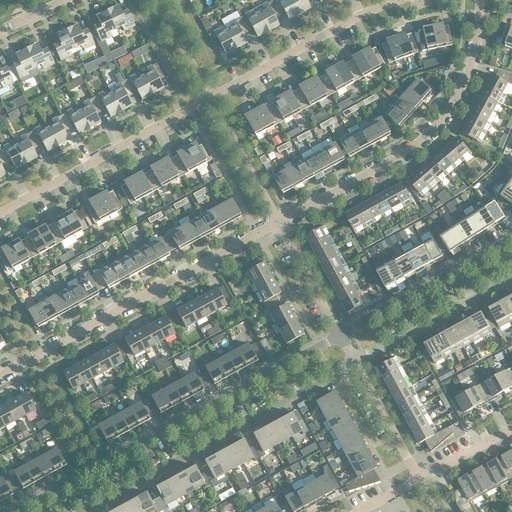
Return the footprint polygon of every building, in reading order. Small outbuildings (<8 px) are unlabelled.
[(277,12),(271,0),(262,5),(264,10),(258,13),(267,31),(278,25),(272,14),(277,12)] [(271,0),(277,12),(282,9),(288,20),(299,14),(291,0),(271,0)] [(291,0),(299,14),(309,8),(305,0),(291,0)] [(225,5),(219,8),(222,14),(228,10),(225,5)] [(117,6),(106,11),(115,29),(121,26),(124,30),(134,26),(127,11),(121,14),(117,6)] [(115,29),(106,11),(96,16),(99,24),(94,27),(101,42),(110,37),(109,32),(115,29)] [(248,13),(239,18),(246,29),(251,26),(257,37),(267,31),(258,13),(252,17),(248,13)] [(204,17),(199,20),(202,26),(207,23),(204,17)] [(246,29),(239,18),(230,23),(232,27),(226,31),(236,48),(246,43),(240,32),(246,29)] [(77,25),(66,30),(75,48),(81,45),(84,49),(93,45),(86,30),(81,33),(77,25)] [(441,25),(437,25),(431,26),(436,49),(451,46),(447,26),(441,27),(441,25)] [(436,49),(431,26),(422,28),(422,31),(417,32),(417,33),(413,34),(416,43),(419,43),(421,52),(436,49)] [(499,46),(511,49),(511,28),(506,26),(499,46)] [(75,48),(66,30),(55,35),(59,43),(53,46),(60,61),(70,56),(69,51),(75,48)] [(225,54),(236,48),(226,31),(220,34),(217,30),(208,35),(214,46),(219,43),(225,54)] [(403,34),(399,35),(394,37),(402,58),(417,53),(414,44),(416,43),(413,34),(410,35),(410,34),(404,36),(403,34)] [(402,58),(394,37),(385,40),(386,43),(381,45),(388,64),(402,58)] [(148,43),(139,47),(143,54),(148,51),(146,48),(149,46),(148,43)] [(37,44),(26,49),(34,67),(41,64),(44,69),(53,64),(46,49),(40,52),(37,44)] [(123,46),(117,49),(120,56),(126,53),(123,46)] [(374,48),(369,51),(368,49),(360,53),(371,73),(384,66),(374,48)] [(34,67),(26,49),(15,54),(19,62),(13,65),(20,80),(29,75),(28,70),(34,67)] [(371,73),(360,53),(351,58),(352,60),(348,62),(357,80),(371,73)] [(123,56),(117,59),(120,66),(127,63),(123,56)] [(357,80),(348,62),(343,65),(341,63),(333,67),(344,87),(357,80)] [(148,73),(142,76),(152,94),(163,88),(157,77),(162,74),(156,63),(147,68),(148,73)] [(344,87),(333,67),(325,72),(326,74),(321,77),(331,95),(344,87)] [(0,83),(3,88),(13,83),(6,68),(0,70),(0,83)] [(511,74),(499,71),(496,77),(492,75),(487,85),(506,95),(511,85),(508,83),(511,76),(511,74)] [(90,73),(83,76),(87,82),(93,79),(90,73)] [(115,76),(119,84),(115,86),(117,90),(111,94),(120,111),(131,106),(125,95),(130,92),(124,81),(120,73),(115,76)] [(133,76),(124,81),(130,92),(136,89),(142,100),(152,94),(142,76),(136,80),(133,76)] [(331,95),(321,77),(316,79),(315,77),(307,82),(318,102),(331,95)] [(416,80),(408,89),(422,102),(430,93),(416,80)] [(73,81),(66,85),(69,91),(77,87),(73,81)] [(50,82),(45,85),(48,91),(53,89),(50,82)] [(318,102),(307,82),(299,86),(300,88),(295,91),(305,109),(318,102)] [(506,95),(487,85),(482,94),(501,105),(506,95)] [(422,102),(408,89),(400,97),(415,110),(422,102)] [(305,109),(295,91),(290,94),(289,92),(280,96),(291,116),(305,109)] [(102,93),(93,98),(99,109),(104,106),(110,117),(120,111),(111,94),(105,97),(102,93)] [(501,105),(482,94),(477,104),(496,114),(501,105)] [(22,95),(17,98),(21,107),(27,104),(22,95)] [(291,116),(280,96),(272,101),(273,103),(268,106),(278,124),(291,116)] [(415,110),(400,97),(393,106),(407,119),(415,110)] [(99,109),(93,98),(84,103),(85,108),(79,111),(89,129),(99,123),(93,112),(99,109)] [(8,102),(3,104),(7,113),(12,111),(8,102)] [(496,114),(477,104),(472,113),(491,124),(496,114)] [(278,124),(268,106),(263,108),(262,106),(254,111),(265,131),(278,124)] [(407,119),(393,106),(385,115),(399,128),(407,119)] [(70,110),(61,115),(67,126),(72,123),(78,134),(89,129),(79,111),(73,114),(70,110)] [(265,131),(254,111),(244,116),(246,120),(244,121),(248,127),(246,128),(251,138),(265,131)] [(491,124),(472,113),(467,123),(486,133),(491,124)] [(67,126),(61,115),(52,120),(54,125),(48,128),(57,146),(68,140),(62,129),(67,126)] [(380,119),(369,124),(379,141),(389,135),(380,119)] [(486,133),(467,123),(461,133),(480,143),(486,133)] [(379,141),(369,124),(359,130),(369,147),(379,141)] [(38,128),(30,133),(36,144),(41,141),(47,152),(57,146),(48,128),(42,132),(38,128)] [(369,147),(359,130),(349,135),(359,152),(369,147)] [(290,131),(284,134),(287,139),(293,136),(290,131)] [(36,144),(30,133),(21,137),(22,142),(16,146),(26,163),(36,157),(30,146),(36,144)] [(276,135),(270,139),(274,146),(280,143),(276,135)] [(359,152),(349,135),(339,141),(348,158),(359,152)] [(458,137),(449,145),(463,161),(472,154),(458,137)] [(185,149),(196,169),(198,173),(199,172),(205,168),(207,167),(207,165),(206,163),(209,161),(204,151),(202,152),(199,146),(197,147),(195,143),(185,149)] [(334,144),(323,150),(332,166),(343,161),(334,144)] [(7,145),(0,148),(0,153),(4,161),(9,158),(15,169),(26,163),(16,146),(10,149),(7,145)] [(463,161),(449,145),(441,152),(455,168),(463,161)] [(196,169),(185,149),(180,151),(181,153),(173,158),(183,176),(196,169)] [(332,166),(323,150),(313,155),(322,172),(332,166)] [(455,168),(441,152),(433,159),(447,175),(455,168)] [(322,172),(313,155),(303,160),(312,177),(322,172)] [(183,176),(173,158),(164,163),(163,160),(158,163),(169,183),(183,176)] [(447,175),(433,159),(424,166),(438,182),(447,175)] [(312,177),(303,160),(293,166),(302,183),(312,177)] [(169,183),(158,163),(154,166),(155,168),(146,172),(156,190),(169,183)] [(302,183),(293,166),(283,171),(292,188),(302,183)] [(438,182),(424,166),(416,173),(430,189),(438,182)] [(292,188),(283,171),(273,177),(282,194),(292,188)] [(481,171),(476,176),(478,179),(484,174),(481,171)] [(156,190),(146,172),(138,177),(137,175),(132,177),(143,197),(156,190)] [(430,189),(416,173),(408,180),(422,196),(430,189)] [(478,179),(476,176),(470,181),(472,184),(478,179)] [(143,197),(132,177),(127,180),(129,182),(120,187),(129,205),(143,197)] [(402,183),(393,188),(403,207),(413,202),(402,183)] [(511,190),(504,185),(498,194),(503,198),(499,201),(509,210),(511,206),(511,190)] [(403,207),(393,188),(383,193),(393,212),(403,207)] [(181,190),(176,193),(179,198),(184,195),(181,190)] [(102,194),(97,196),(108,216),(122,209),(112,191),(103,196),(102,194)] [(393,212),(383,193),(374,199),(384,218),(393,212)] [(108,216),(97,196),(92,199),(93,201),(85,206),(94,224),(108,216)] [(384,218),(374,199),(364,204),(375,223),(384,218)] [(493,199),(484,205),(496,223),(505,217),(504,215),(509,210),(499,201),(497,204),(493,199)] [(231,200),(220,206),(229,223),(240,217),(231,200)] [(446,205),(449,211),(454,207),(451,202),(446,205)] [(375,223),(364,204),(355,209),(365,228),(375,223)] [(496,223),(484,205),(475,211),(486,229),(496,223)] [(229,223),(220,206),(210,211),(219,228),(229,223)] [(365,228),(355,209),(345,214),(355,233),(365,228)] [(67,213),(62,216),(73,236),(86,228),(77,210),(68,215),(67,213)] [(219,228),(210,211),(200,217),(209,234),(219,228)] [(486,229),(475,211),(466,217),(477,235),(486,229)] [(73,236),(62,216),(57,218),(58,220),(50,225),(60,243),(73,236)] [(209,234),(200,217),(190,222),(199,239),(209,234)] [(477,235),(466,217),(457,223),(468,241),(477,235)] [(199,239),(190,222),(180,228),(189,245),(199,239)] [(468,241),(457,223),(448,228),(459,247),(468,241)] [(60,243),(50,225),(41,230),(40,228),(36,230),(47,250),(60,243)] [(306,236),(311,246),(330,236),(325,226),(306,236)] [(189,245),(180,228),(165,236),(170,247),(175,244),(179,250),(189,245)] [(459,247),(448,228),(438,234),(440,238),(437,240),(444,252),(448,250),(450,253),(459,247)] [(47,250),(36,230),(31,233),(32,235),(24,239),(33,257),(47,250)] [(394,235),(397,242),(407,237),(403,230),(394,235)] [(384,241),(388,247),(397,242),(394,235),(384,241)] [(170,247),(165,236),(149,245),(158,261),(169,256),(165,249),(170,247)] [(335,245),(330,236),(311,246),(316,255),(335,245)] [(432,238),(423,243),(433,262),(443,257),(441,253),(444,252),(437,240),(434,241),(432,238)] [(33,257),(24,239),(15,244),(14,242),(9,245),(20,265),(33,257)] [(136,245),(139,250),(148,267),(158,261),(149,245),(146,239),(136,245)] [(384,241),(377,245),(380,251),(388,247),(384,241)] [(433,262),(423,243),(413,248),(423,267),(433,262)] [(20,265),(9,245),(5,247),(6,249),(0,252),(0,259),(7,272),(20,265)] [(340,255),(335,245),(316,255),(321,265),(340,255)] [(377,252),(374,247),(369,250),(372,255),(377,252)] [(423,267),(413,248),(404,253),(414,272),(423,267)] [(71,250),(65,253),(69,259),(74,256),(71,250)] [(116,256),(119,261),(128,278),(138,272),(129,256),(126,250),(116,256)] [(148,267),(139,250),(129,256),(138,272),(148,267)] [(65,253),(58,257),(61,263),(68,259),(65,253)] [(414,272),(404,253),(394,259),(404,277),(414,272)] [(345,264),(340,255),(321,265),(326,274),(345,264)] [(404,277),(394,259),(385,264),(395,283),(404,277)] [(128,278),(119,261),(109,266),(118,283),(128,278)] [(246,271),(252,282),(269,272),(263,262),(246,271)] [(351,274),(345,264),(326,274),(332,284),(351,274)] [(395,283),(385,264),(375,269),(385,288),(395,283)] [(118,283),(109,266),(100,272),(99,271),(94,271),(92,272),(102,290),(107,287),(108,289),(118,283)] [(75,278),(78,283),(88,300),(98,294),(86,272),(75,278)] [(274,282),(269,272),(252,282),(257,292),(274,282)] [(356,283),(351,274),(332,284),(337,293),(356,283)] [(233,280),(227,283),(230,289),(236,286),(233,280)] [(280,293),(274,282),(257,292),(266,308),(278,301),(275,296),(280,293)] [(88,300),(78,283),(68,289),(78,306),(88,300)] [(361,292),(356,283),(337,293),(342,303),(361,292)] [(56,290),(58,294),(68,311),(78,306),(68,289),(66,284),(56,290)] [(216,288),(206,294),(215,311),(226,306),(224,301),(229,298),(222,286),(217,289),(216,288)] [(239,292),(236,286),(230,289),(233,295),(239,292)] [(366,302),(361,292),(342,303),(347,313),(366,302)] [(68,311),(58,294),(48,300),(58,317),(68,311)] [(215,311),(206,294),(196,300),(205,317),(215,311)] [(36,302),(38,305),(48,322),(58,317),(48,300),(46,296),(45,296),(37,300),(36,302)] [(511,320),(511,305),(508,298),(498,303),(509,322),(511,320)] [(205,317),(196,300),(186,305),(195,322),(205,317)] [(281,306),(278,301),(266,308),(274,324),(292,314),(286,304),(281,306)] [(509,322),(498,303),(488,308),(499,328),(509,322)] [(48,322),(38,305),(28,311),(37,328),(48,322)] [(195,322),(186,305),(175,311),(176,311),(170,314),(177,327),(183,324),(185,328),(195,322)] [(481,312),(473,316),(471,318),(482,337),(492,332),(481,312)] [(177,327),(170,314),(165,317),(154,322),(164,340),(174,334),(172,330),(177,327)] [(297,324),(292,314),(274,324),(280,334),(297,324)] [(482,337),(471,318),(462,323),(473,342),(482,337)] [(164,340),(154,322),(144,328),(154,345),(164,340)] [(473,342),(462,323),(452,328),(463,347),(473,342)] [(303,334),(297,324),(280,334),(285,344),(303,334)] [(217,325),(212,328),(215,334),(220,331),(217,325)] [(154,345),(144,328),(134,333),(144,351),(154,345)] [(215,334),(212,328),(206,331),(209,337),(215,334)] [(463,347),(452,328),(443,333),(454,353),(463,347)] [(144,351),(134,333),(124,339),(124,340),(119,342),(126,355),(131,352),(133,356),(144,351)] [(454,353),(443,333),(433,338),(444,358),(454,353)] [(221,334),(216,337),(219,342),(224,339),(221,334)] [(219,342),(216,337),(210,340),(213,345),(219,342)] [(444,358),(433,338),(424,344),(426,349),(423,351),(427,358),(430,356),(434,363),(444,358)] [(265,339),(259,342),(262,348),(268,345),(265,339)] [(126,355),(119,342),(114,345),(113,345),(103,350),(112,368),(123,362),(120,358),(126,355)] [(247,344),(236,349),(246,367),(257,361),(257,360),(256,360),(256,359),(261,356),(254,343),(249,346),(247,344)] [(271,350),(268,345),(262,348),(266,353),(271,350)] [(246,367),(236,349),(226,355),(235,373),(246,367)] [(112,368),(103,350),(93,356),(102,373),(112,368)] [(478,353),(473,356),(476,362),(481,359),(478,353)] [(235,373),(226,355),(215,361),(225,378),(235,373)] [(102,373),(93,356),(83,361),(92,379),(102,373)] [(165,356),(159,359),(162,365),(167,361),(165,356)] [(377,367),(383,377),(401,367),(396,357),(377,367)] [(162,365),(159,359),(153,362),(156,368),(162,365)] [(92,379),(83,361),(73,367),(82,384),(92,379)] [(170,367),(167,361),(162,365),(165,370),(170,367)] [(225,378),(215,361),(204,367),(206,370),(200,373),(207,385),(213,382),(213,384),(213,385),(225,378)] [(462,369),(459,364),(454,367),(457,372),(462,369)] [(165,370),(162,365),(156,368),(159,373),(165,370)] [(82,384),(73,367),(62,373),(72,390),(82,384)] [(406,376),(401,367),(383,377),(388,387),(406,376)] [(453,374),(449,367),(436,375),(440,382),(453,374)] [(511,372),(510,368),(495,376),(503,392),(511,386),(511,372)] [(207,385),(200,373),(195,376),(193,373),(183,379),(192,396),(204,390),(203,389),(203,390),(202,388),(207,385)] [(412,386),(406,376),(388,387),(393,396),(412,386)] [(456,376),(451,379),(454,385),(460,383),(456,376)] [(503,392),(495,376),(480,384),(490,402),(495,399),(494,397),(503,392)] [(192,396),(183,379),(172,385),(182,402),(192,396)] [(114,382),(108,385),(111,390),(117,387),(114,382)] [(490,402),(480,384),(465,392),(474,408),(483,403),(484,405),(490,402)] [(111,390),(108,385),(103,388),(106,393),(111,390)] [(182,402),(172,385),(161,390),(171,408),(182,402)] [(417,395),(412,386),(393,396),(398,405),(417,395)] [(25,393),(15,398),(25,416),(35,410),(33,406),(38,403),(31,390),(26,393),(25,393)] [(171,408),(161,390),(151,396),(152,399),(147,402),(154,415),(159,412),(160,413),(159,414),(160,414),(171,408)] [(315,401),(321,411),(339,401),(334,391),(315,401)] [(114,392),(108,395),(111,401),(117,398),(114,392)] [(474,408),(465,392),(450,401),(460,418),(466,415),(465,413),(474,408)] [(94,393),(88,396),(91,401),(97,398),(94,393)] [(111,401),(108,395),(103,399),(106,404),(111,401)] [(422,405),(417,395),(398,405),(403,415),(422,405)] [(91,401),(88,396),(83,399),(86,404),(91,401)] [(25,416),(15,398),(5,404),(14,421),(25,416)] [(344,410),(339,401),(321,411),(326,420),(344,410)] [(154,415),(147,402),(141,405),(140,402),(129,408),(138,426),(150,419),(149,419),(148,418),(154,415)] [(98,403),(92,406),(95,412),(101,409),(98,403)] [(14,421),(5,404),(0,406),(0,418),(4,427),(14,421)] [(427,414),(422,405),(403,415),(408,424),(427,414)] [(138,426),(129,408),(118,414),(128,431),(138,426)] [(350,420),(344,410),(326,420),(331,430),(350,420)] [(291,413),(281,418),(291,437),(300,431),(302,434),(308,431),(301,419),(296,422),(291,413)] [(128,431),(118,414),(108,420),(117,437),(128,431)] [(432,424),(427,414),(408,424),(414,434),(432,424)] [(51,423),(48,417),(42,421),(45,426),(51,423)] [(291,437),(281,418),(271,423),(281,442),(291,437)] [(117,437),(108,420),(97,426),(98,429),(93,432),(100,444),(105,441),(106,443),(117,437)] [(355,429),(350,420),(331,430),(336,439),(355,429)] [(281,442),(271,423),(262,428),(272,447),(281,442)] [(438,433),(432,424),(414,434),(419,444),(424,441),(424,440),(438,433)] [(448,427),(438,433),(424,440),(424,441),(431,452),(452,434),(448,427)] [(272,447),(262,428),(252,434),(257,443),(252,446),(259,458),(264,455),(263,452),(272,447)] [(360,439),(355,429),(336,439),(341,449),(360,439)] [(26,430),(21,433),(24,438),(29,435),(26,430)] [(24,438),(21,433),(15,436),(18,441),(24,438)] [(30,438),(24,441),(27,447),(33,444),(30,438)] [(242,439),(232,444),(243,463),(252,458),(254,461),(259,458),(252,446),(248,449),(242,439)] [(365,448),(360,439),(341,449),(346,458),(365,448)] [(27,447),(24,441),(18,445),(21,450),(27,447)] [(317,449),(314,443),(307,447),(310,453),(317,449)] [(243,463),(232,444),(223,450),(233,468),(243,463)] [(56,448),(45,454),(54,472),(66,465),(65,465),(64,463),(70,460),(63,448),(57,451),(56,448)] [(370,458),(365,448),(346,458),(352,468),(370,458)] [(233,468),(223,450),(213,455),(224,473),(233,468)] [(511,452),(508,455),(507,453),(501,456),(502,458),(503,458),(511,475),(511,452)] [(54,472),(45,454),(34,460),(44,477),(54,472)] [(224,473),(213,455),(204,460),(209,470),(204,472),(210,484),(216,481),(214,479),(224,473)] [(376,468),(370,458),(352,468),(357,477),(370,470),(370,471),(376,468)] [(511,475),(503,458),(502,458),(494,463),(493,461),(486,464),(487,466),(488,466),(499,486),(511,479),(511,475)] [(44,477),(34,460),(24,466),(33,483),(44,477)] [(194,465),(184,471),(194,490),(204,484),(205,487),(210,484),(204,472),(199,475),(194,465)] [(33,483),(24,466),(13,472),(14,475),(9,477),(16,490),(21,487),(22,489),(21,489),(22,489),(33,483)] [(488,466),(487,466),(479,471),(478,469),(472,472),(473,474),(485,494),(499,486),(488,466)] [(269,475),(274,472),(272,468),(270,467),(265,470),(269,475)] [(334,479),(328,468),(322,471),(324,475),(315,480),(325,499),(335,493),(329,482),(334,479)] [(357,477),(346,483),(347,483),(344,485),(345,487),(344,488),(345,488),(346,487),(348,491),(347,491),(347,492),(377,483),(370,471),(370,470),(357,477)] [(194,490),(184,471),(174,476),(185,495),(194,490)] [(473,474),(465,479),(463,477),(457,480),(462,488),(470,502),(485,494),(473,474)] [(304,486),(313,501),(315,500),(317,503),(325,499),(315,480),(312,475),(301,481),(304,486)] [(185,495),(174,476),(165,481),(175,500),(185,495)] [(16,490),(9,477),(3,481),(1,478),(0,478),(0,499),(1,501),(12,495),(12,494),(11,494),(10,493),(16,490)] [(175,500),(165,481),(155,487),(160,496),(156,499),(162,511),(167,508),(166,505),(175,500)] [(257,493),(263,490),(260,483),(254,487),(257,493)] [(313,501),(304,486),(294,492),(304,510),(312,506),(310,503),(313,501)] [(462,488),(456,491),(455,491),(455,495),(455,499),(456,503),(458,507),(459,506),(461,510),(460,510),(461,511),(474,511),(470,502),(462,488)] [(145,492),(135,497),(143,511),(152,511),(155,511),(160,511),(162,511),(156,499),(151,502),(145,492)] [(300,511),(304,510),(294,492),(284,497),(282,493),(277,495),(283,507),(288,504),(291,511),(300,511)] [(283,507),(277,495),(271,498),(274,503),(264,508),(266,511),(279,511),(278,509),(283,507)] [(143,511),(135,497),(126,503),(131,511),(143,511)] [(228,508),(230,509),(236,506),(232,499),(225,503),(228,508)] [(131,511),(126,503),(117,508),(118,511),(131,511)]
